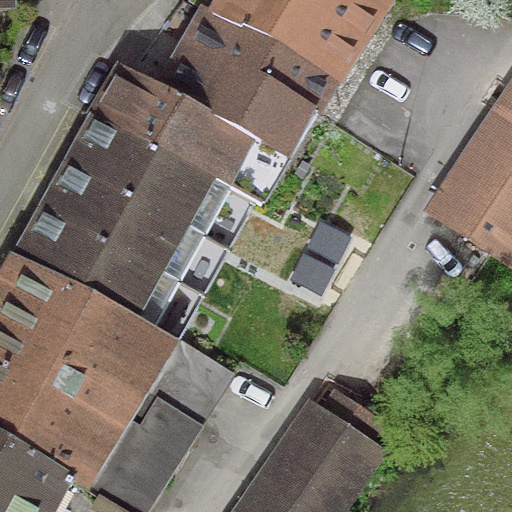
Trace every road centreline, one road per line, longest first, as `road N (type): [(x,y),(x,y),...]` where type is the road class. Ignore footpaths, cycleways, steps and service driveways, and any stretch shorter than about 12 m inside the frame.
road 1 (residential): [(215,511),(379,287),(511,79)]
road 2 (residential): [(0,189),(73,40)]
